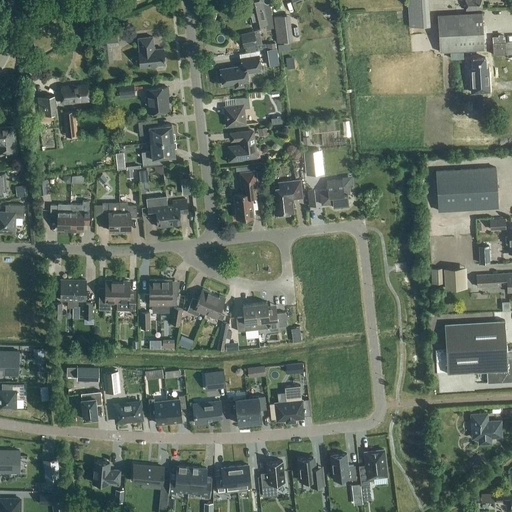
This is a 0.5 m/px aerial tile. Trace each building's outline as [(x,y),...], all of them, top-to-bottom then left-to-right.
[(264,5),(262,0),(245,0),(247,6),(248,5),(253,27),(266,24),(267,28),(273,27),(271,4),(264,5)] [(428,0),(408,0),(410,28),(430,27),(428,0)] [(465,0),(466,11),(482,10),(481,0),(465,0)] [(440,53),(485,50),(482,12),(438,15),(440,53)] [(290,15),(274,17),(277,43),(294,41),(290,15)] [(243,48),(245,48),(257,45),(261,44),(258,31),(240,35),(243,48)] [(104,63),(113,62),(111,46),(118,45),(117,37),(101,39),(104,63)] [(154,50),(153,37),(138,39),(140,51),(139,52),(140,67),(158,66),(159,67),(163,67),(163,65),(165,65),(163,49),(154,50)] [(295,42),(285,43),(286,51),(295,51),(295,42)] [(268,49),(265,50),(267,65),(279,64),(277,48),(276,48),(268,49)] [(243,86),(242,78),(248,77),(247,73),(261,71),(259,55),(241,58),(242,66),(220,69),(223,85),(234,83),(235,87),(243,86)] [(481,55),(468,56),(469,67),(466,67),(467,90),(485,89),(484,66),(482,66),(481,55)] [(120,98),(135,97),(134,84),(119,85),(120,98)] [(74,86),(74,85),(61,86),(63,103),(75,102),(75,101),(80,100),(80,102),(89,101),(89,99),(87,85),(74,86)] [(168,111),(167,97),(169,96),(168,87),(146,90),(147,96),(146,97),(145,98),(146,104),(147,105),(148,105),(149,113),(168,111)] [(40,116),(57,114),(55,95),(38,97),(40,116)] [(226,126),(246,124),(244,109),(250,108),(249,97),(235,98),(236,105),(224,107),(226,126)] [(78,127),(76,110),(70,110),(65,111),(67,128),(78,127)] [(151,143),(173,140),(172,124),(154,126),(153,120),(138,122),(140,136),(150,134),(151,143)] [(117,123),(114,128),(120,131),(123,126),(117,123)] [(0,127),(0,154),(14,153),(11,126),(0,127)] [(258,136),(267,135),(266,128),(257,129),(258,136)] [(256,157),(253,131),(229,134),(230,142),(241,141),(242,146),(229,147),(230,160),(256,157)] [(173,140),(151,143),(152,151),(142,152),(143,166),(158,164),(157,158),(175,156),(173,140)] [(292,150),(302,156),(306,149),(296,144),(292,150)] [(307,176),(319,174),(318,165),(305,166),(307,176)] [(160,174),(164,174),(163,166),(154,166),(156,170),(160,174)] [(439,212),(498,208),(496,168),(437,172),(439,212)] [(237,219),(254,217),(251,197),(258,196),(255,172),(240,173),(243,194),(234,195),(237,219)] [(102,182),(106,178),(102,173),(97,177),(102,182)] [(348,193),(350,193),(349,185),(352,185),(351,177),(342,178),(342,180),(327,181),(328,189),(320,190),(322,205),(333,204),(333,208),(349,206),(348,193)] [(293,212),(292,199),(302,198),(300,180),(279,183),(279,188),(271,189),(273,206),(274,206),(275,215),(293,212)] [(46,181),(37,182),(39,195),(48,194),(46,181)] [(16,197),(25,196),(24,186),(15,187),(16,197)] [(309,206),(316,206),(314,190),(308,191),(309,206)] [(158,228),(170,226),(166,196),(154,198),(155,203),(147,204),(149,217),(157,216),(158,228)] [(166,196),(170,226),(181,225),(180,213),(188,212),(186,200),(172,201),(173,206),(168,206),(167,196),(166,196)] [(71,204),(70,230),(83,230),(83,225),(88,225),(89,201),(83,201),(83,204),(71,204)] [(57,229),(70,230),(71,204),(59,203),(59,205),(51,205),(50,218),(58,219),(57,229)] [(119,204),(120,232),(124,232),(126,231),(131,230),(131,217),(137,217),(136,205),(128,206),(128,203),(119,204)] [(24,218),(24,205),(5,204),(5,211),(0,211),(0,232),(1,232),(1,231),(15,232),(15,217),(24,218)] [(116,232),(120,232),(119,204),(102,204),(103,218),(109,218),(109,231),(114,231),(116,232)] [(468,220),(436,219),(436,233),(455,233),(455,228),(468,228),(468,220)] [(490,230),(506,230),(505,220),(490,221),(490,230)] [(490,247),(479,247),(480,266),(490,265),(490,247)] [(432,284),(444,283),(444,268),(431,269),(432,284)] [(465,269),(446,270),(447,291),(466,290),(465,269)] [(511,274),(476,276),(477,288),(507,286),(507,293),(511,293),(511,274)] [(73,308),(73,280),(61,279),(60,301),(68,301),(67,308),(73,308)] [(73,280),(73,308),(78,308),(78,301),(85,301),(86,280),(73,280)] [(117,303),(117,282),(112,282),(112,281),(105,280),(105,292),(99,292),(99,310),(110,310),(111,302),(117,303)] [(153,313),(161,313),(160,280),(149,280),(149,294),(144,294),(144,302),(149,302),(149,306),(153,306),(153,313)] [(160,280),(161,313),(169,313),(169,305),(176,306),(176,300),(176,294),(172,294),(172,280),(160,280)] [(117,282),(117,303),(123,303),(123,308),(135,309),(135,293),(129,293),(130,281),(123,281),(123,282),(117,282)] [(206,313),(213,295),(208,292),(209,291),(203,289),(198,300),(193,298),(187,312),(198,316),(200,311),(206,313)] [(213,295),(206,313),(222,320),(224,315),(219,313),(225,298),(219,295),(219,297),(213,295)] [(267,302),(255,303),(258,329),(278,327),(276,313),(268,314),(267,302)] [(61,318),(61,303),(53,303),(53,318),(61,318)] [(92,318),(92,303),(84,303),(84,318),(92,318)] [(238,332),(258,329),(255,303),(243,305),(244,317),(236,318),(238,332)] [(180,325),(183,309),(174,307),(171,324),(180,325)] [(141,328),(151,328),(150,312),(141,312),(141,328)] [(278,327),(287,326),(286,312),(276,313),(278,327)] [(224,348),(225,348),(229,323),(223,322),(218,349),(224,350),(224,348)] [(511,351),(506,352),(505,322),(444,325),(447,375),(487,373),(488,384),(511,382),(511,351)] [(300,329),(292,331),(294,343),(302,342),(300,329)] [(181,338),(179,345),(190,349),(192,343),(181,338)] [(63,339),(55,339),(55,348),(64,348),(63,339)] [(163,348),(174,348),(174,340),(163,340),(163,348)] [(238,344),(226,345),(227,352),(239,351),(238,344)] [(43,349),(35,350),(36,362),(44,361),(43,349)] [(12,361),(19,361),(22,361),(22,352),(20,352),(0,351),(0,373),(5,374),(12,374),(12,361)] [(304,362),(286,363),(287,373),(305,371),(304,362)] [(264,366),(256,367),(257,377),(266,376),(264,366)] [(77,367),(77,380),(98,380),(99,368),(77,367)] [(223,371),(206,373),(208,390),(216,389),(215,387),(225,386),(223,371)] [(117,372),(105,373),(107,393),(120,391),(117,372)] [(12,392),(3,392),(0,391),(0,409),(17,410),(16,401),(24,401),(24,385),(20,385),(13,385),(12,385),(12,392)] [(269,403),(271,419),(272,419),(271,419),(277,419),(277,421),(286,420),(286,423),(295,422),(295,419),(304,418),(304,416),(302,400),(300,385),(284,387),(285,392),(286,401),(278,402),(269,403)] [(101,391),(81,393),(84,419),(97,417),(96,404),(102,403),(101,391)] [(168,411),(169,423),(182,421),(180,409),(186,408),(184,395),(179,395),(179,399),(167,401),(168,411)] [(265,396),(248,398),(247,398),(250,423),(261,422),(260,410),(266,409),(265,396)] [(168,411),(167,401),(154,402),(154,398),(149,399),(150,412),(155,412),(157,424),(169,423),(168,411)] [(247,398),(234,399),(229,400),(231,413),(237,413),(238,424),(250,423),(247,398)] [(140,401),(115,404),(116,421),(142,418),(140,401)] [(195,424),(207,422),(207,418),(222,417),(220,401),(193,404),(195,424)] [(33,422),(41,422),(41,409),(33,408),(33,422)] [(488,423),(487,415),(472,416),(473,439),(478,439),(479,445),(493,444),(492,438),(502,438),(501,422),(488,423)] [(178,457),(191,457),(191,445),(178,445),(178,457)] [(0,450),(0,472),(19,472),(19,451),(0,450)] [(366,469),(360,470),(361,485),(370,484),(369,478),(386,476),(384,450),(364,452),(365,465),(366,469)] [(348,466),(347,454),(331,456),(333,479),(349,478),(349,480),(356,479),(355,465),(348,466)] [(311,480),(311,486),(323,485),(322,471),(314,471),(313,457),(298,459),(300,472),(299,472),(299,480),(300,480),(301,481),(311,480)] [(57,458),(44,460),(46,480),(46,482),(48,482),(60,480),(57,462),(57,458)] [(473,464),(477,470),(486,463),(481,458),(473,464)] [(283,461),(267,462),(268,474),(268,476),(261,477),(263,497),(278,495),(276,483),(285,483),(283,461)] [(108,482),(119,483),(120,471),(109,470),(110,463),(95,462),(93,483),(108,484),(108,482)] [(164,467),(134,464),(132,481),(162,484),(162,479),(164,467)] [(190,492),(192,467),(177,465),(176,478),(170,478),(169,493),(179,494),(179,491),(190,492)] [(248,465),(235,466),(238,491),(251,489),(248,465)] [(223,482),(216,483),(218,493),(238,491),(235,466),(222,468),(223,478),(223,482)] [(205,481),(207,468),(192,467),(190,492),(200,493),(200,496),(210,497),(211,482),(205,481)] [(162,490),(160,506),(167,506),(168,491),(162,490)] [(371,493),(363,493),(364,501),(372,500),(371,493)] [(482,503),(495,502),(494,493),(481,494),(482,503)] [(40,494),(40,504),(40,502),(55,502),(55,506),(56,507),(56,506),(63,505),(62,494),(40,494)] [(511,494),(502,495),(496,495),(496,502),(503,502),(511,502),(511,509),(511,508),(511,494)] [(0,511),(20,511),(21,499),(0,498),(0,511)] [(174,511),(175,500),(169,500),(167,511),(174,511)]
